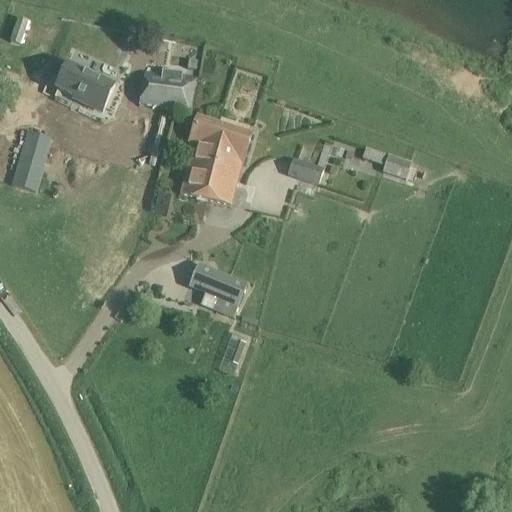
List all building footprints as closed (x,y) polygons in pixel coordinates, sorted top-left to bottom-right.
[(78,61),(87,32),(38,18),(32,41),(46,45),(44,51),(78,61)] [(18,20),(10,44),(20,47),(28,24),(18,20)] [(14,50),(12,71),(32,74),(35,52),(14,50)] [(67,65),(55,92),(80,103),(79,105),(102,115),(115,87),(67,65)] [(192,114),(197,81),(144,74),(139,106),(192,114)] [(213,144),(218,125),(198,119),(189,144),(194,145),(185,177),(181,196),(207,202),(222,149),(215,147),(216,145),(213,144)] [(231,208),(235,188),(241,167),(242,167),(252,136),(218,125),(213,144),(216,145),(215,147),(222,149),(207,202),(231,208)] [(29,134),(13,188),(36,195),(52,141),(29,134)] [(116,200),(122,180),(125,168),(122,167),(127,151),(104,145),(100,160),(89,157),(80,189),(116,200)] [(411,166),(410,166),(366,150),(362,161),(385,169),(383,174),(405,181),(411,166)] [(323,172),(293,162),(288,177),(297,180),(293,192),(314,200),(323,172)] [(212,311),(234,320),(247,287),(198,267),(189,289),(217,300),(212,311)]
